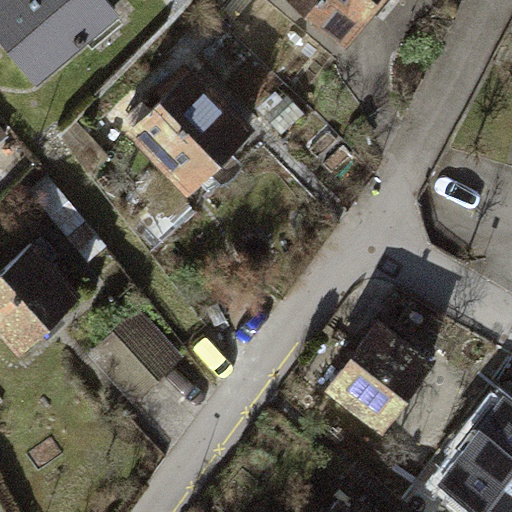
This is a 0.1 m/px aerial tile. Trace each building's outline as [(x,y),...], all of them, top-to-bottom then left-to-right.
[(133,13),(121,0),(0,0),(0,25),(51,84),(133,13)] [(391,0),(307,0),(358,41),(391,0)] [(204,66),(139,130),(200,191),(269,125),(204,66)] [(47,240),(0,280),(0,320),(35,354),(99,296),(47,240)] [(148,391),(191,348),(147,304),(104,347),(148,391)] [(448,362),(388,319),(337,386),(396,431),(448,362)] [(511,511),(511,409),(508,406),(453,476),(500,511),(511,511)] [(366,511),(354,501),(343,511),(366,511)]
